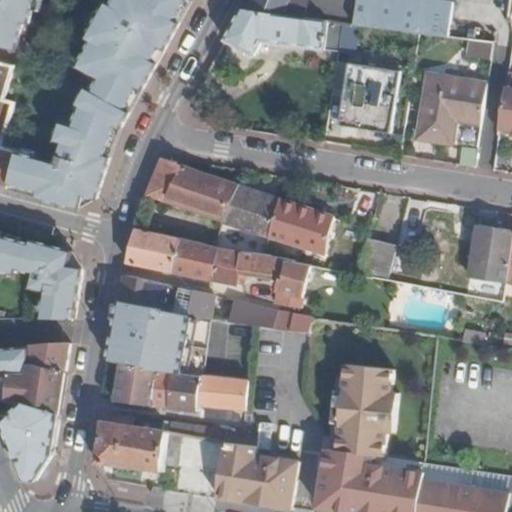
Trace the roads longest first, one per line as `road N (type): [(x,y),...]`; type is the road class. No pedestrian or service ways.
road 1 (unclassified): [(151,134),(511,196)]
road 2 (tertiary): [(119,234),(73,482),(59,511)]
road 3 (tertiary): [(222,0),(151,134)]
road 4 (residential): [(0,202),(119,234)]
